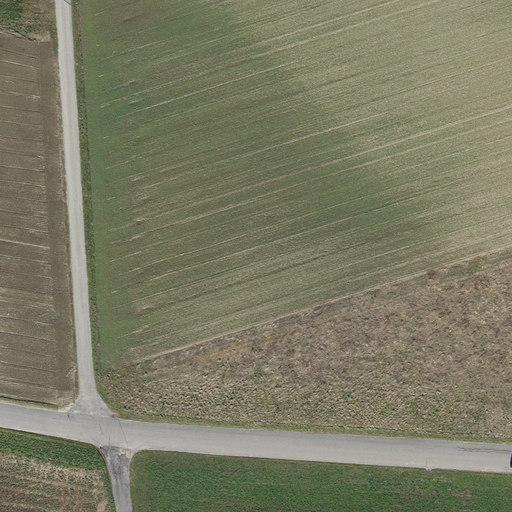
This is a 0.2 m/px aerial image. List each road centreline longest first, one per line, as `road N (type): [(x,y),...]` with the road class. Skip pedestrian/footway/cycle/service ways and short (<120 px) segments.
road 1 (track): [(123,511),(111,432),(89,395),(66,0)]
road 2 (residential): [(0,412),(111,432),(511,457)]
